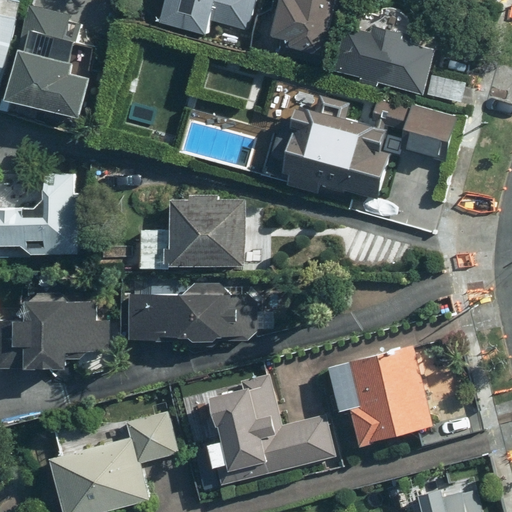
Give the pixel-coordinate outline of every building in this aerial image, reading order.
[(0,0),(0,72),(20,4),(4,0),(0,0)] [(258,0),(164,0),(158,23),(206,35),(210,20),(251,30),(258,0)] [(320,55),(332,0),(277,0),(270,35),(284,38),(282,47),(320,55)] [(377,88),(379,83),(421,95),(433,51),(400,42),(402,35),(370,26),(368,33),(347,27),(335,71),(361,78),(360,83),(377,88)] [(20,54),(13,52),(1,102),(76,120),(85,80),(68,76),(70,65),(66,64),(72,41),(26,30),(20,54)] [(470,84),(435,72),(427,96),(462,108),(470,84)] [(320,95),(315,114),(296,109),(279,175),(288,177),(286,185),(316,193),(318,185),(378,200),(390,153),(376,149),(380,131),(351,124),(356,105),(320,95)] [(372,124),(407,132),(403,147),(447,158),(457,116),(413,105),(412,109),(378,100),(372,124)] [(137,167),(88,170),(89,193),(139,190),(137,167)] [(78,173),(42,173),(42,211),(0,211),(0,252),(78,252),(78,173)] [(170,201),(170,249),(164,249),(164,263),(170,263),(170,266),(244,266),(244,201),(219,201),(219,195),(190,195),(190,201),(170,201)] [(257,296),(130,295),(130,338),(257,340),(257,296)] [(0,367),(63,368),(63,351),(111,351),(111,321),(95,321),(95,298),(24,298),(24,322),(0,322),(0,367)] [(433,422),(414,347),(336,367),(355,442),(433,422)] [(206,399),(217,440),(209,442),(220,486),(335,457),(324,413),(282,424),(270,372),(241,379),(244,389),(206,399)] [(131,437),(48,459),(61,511),(101,511),(150,499),(141,465),(179,455),(168,411),(127,422),(131,437)] [(483,511),(479,497),(443,506),(439,491),(418,496),(423,511),(421,511),(483,511)]
